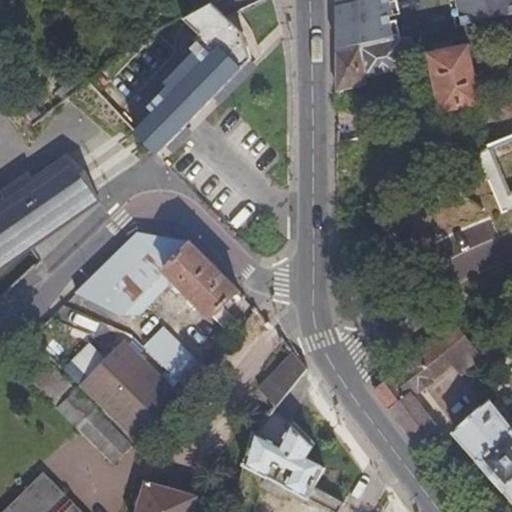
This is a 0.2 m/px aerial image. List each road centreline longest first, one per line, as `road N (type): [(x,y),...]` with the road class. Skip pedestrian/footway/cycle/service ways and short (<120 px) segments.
road 1 (residential): [(313,291),(252,275),(189,216),(159,203),(123,220),(0,336)]
road 2 (tertiary): [(313,291),(310,0)]
road 3 (residential): [(340,378),(363,362),(419,286),(511,242)]
road 4 (tertiary): [(438,511),(340,378)]
